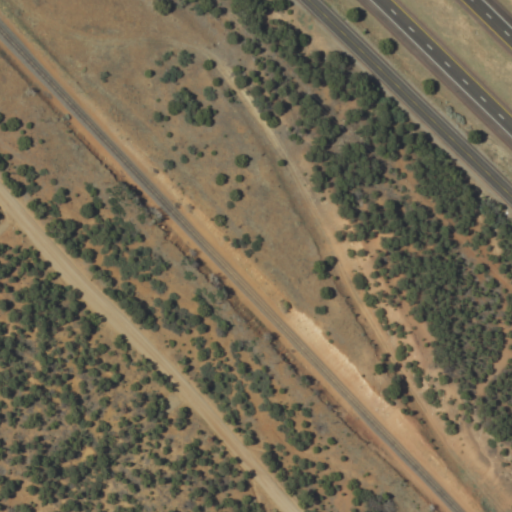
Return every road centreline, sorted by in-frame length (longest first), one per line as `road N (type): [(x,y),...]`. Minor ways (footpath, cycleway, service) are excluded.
road 1 (residential): [(316,511),(0,182)]
road 2 (secondary): [(511,195),(310,0)]
road 3 (motorway): [(377,0),(511,130)]
